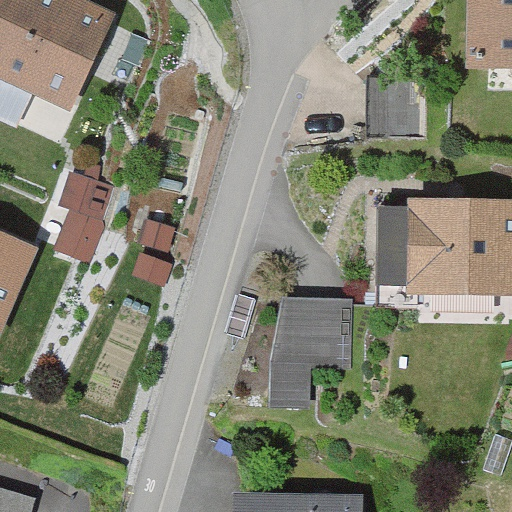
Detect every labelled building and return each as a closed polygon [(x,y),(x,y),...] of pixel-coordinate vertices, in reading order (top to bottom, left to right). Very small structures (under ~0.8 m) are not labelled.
[(105,19),(63,0),(0,0),(0,70),(67,101),(105,19)] [(511,0),(475,0),(475,62),(511,62),(511,0)] [(370,142),(431,142),(431,82),(370,82),(370,142)] [(78,179),(69,208),(105,220),(115,191),(78,179)] [(511,208),(379,207),(377,307),(417,307),(418,287),(511,289),(511,208)] [(0,308),(27,250),(0,238),(0,308)] [(292,306),(280,367),(280,407),(310,408),(311,366),(353,368),(355,308),(292,306)] [(31,511),(36,498),(0,487),(0,511),(31,511)] [(241,511),(354,511),(355,497),(276,496),(276,507),(241,507),(241,511)]
